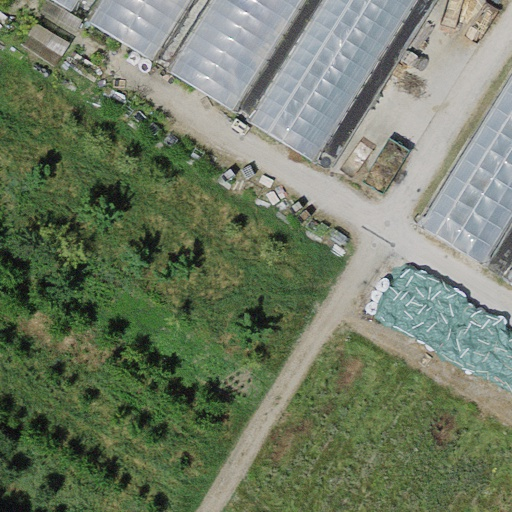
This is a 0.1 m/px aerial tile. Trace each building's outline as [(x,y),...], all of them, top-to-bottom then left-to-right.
[(80,0),(45,0),(71,16),(80,0)] [(195,0),(101,0),(88,21),(156,64),(195,0)] [(307,0),(212,0),(169,70),(237,112),(307,0)] [(420,0),(325,0),(250,122),(318,164),(420,0)] [(511,227),(511,67),(417,223),(488,266),(511,227)]
